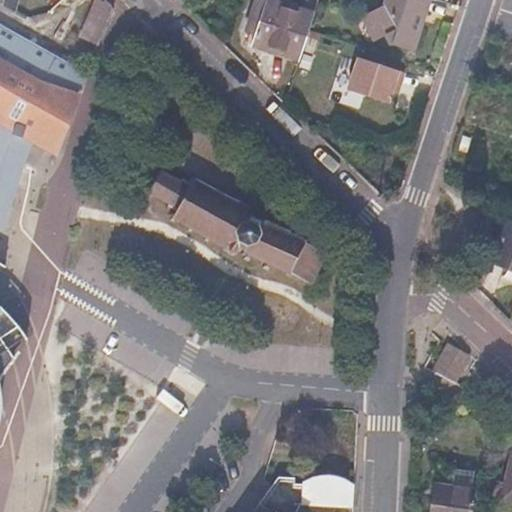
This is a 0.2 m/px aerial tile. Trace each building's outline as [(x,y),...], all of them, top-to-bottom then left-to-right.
[(112,6),(105,0),(97,0),(84,37),(98,43),(112,6)] [(264,0),(250,0),(242,25),(254,30),(264,0)] [(312,12),(274,0),(264,0),(254,30),(250,43),(296,59),(307,28),(312,12)] [(399,0),(399,3),(395,2),(383,40),(420,52),(437,0),(399,0)] [(0,109),(8,112),(2,122),(0,121),(0,136),(26,151),(29,139),(55,153),(72,96),(73,96),(86,73),(0,24),(0,109)] [(399,89),(404,73),(358,57),(347,90),(387,104),(391,92),(393,87),(399,89)] [(0,222),(2,223),(15,177),(17,176),(26,151),(0,136),(0,222)] [(160,171),(148,193),(167,202),(166,205),(175,210),(174,213),(168,210),(166,214),(170,216),(168,219),(172,221),(173,218),(188,225),(186,229),(190,231),(192,227),(205,234),(203,238),(208,241),(210,237),(221,243),(222,245),(226,248),(227,252),(231,254),(234,253),(238,246),(242,248),(240,253),(244,255),(243,258),(248,260),(252,254),(264,260),(261,266),(266,269),(269,262),(275,266),(274,268),(281,272),(283,269),(303,280),(319,249),(305,242),(306,239),(301,236),(300,239),(285,231),(288,225),(282,222),(279,228),(266,222),(268,218),(263,216),(260,221),(244,213),(250,202),(245,199),(243,203),(231,197),(234,192),(229,190),(214,188),(216,183),(211,181),(209,185),(195,178),(198,173),(193,170),(190,175),(188,173),(184,180),(180,178),(179,181),(160,171)] [(511,221),(507,220),(491,259),(511,268),(511,221)] [(15,351),(11,357),(6,350),(23,338),(17,328),(18,327),(8,315),(0,304),(0,269),(3,265),(0,263),(0,377),(18,353),(15,351)] [(442,340),(427,368),(461,387),(477,359),(442,340)] [(301,424),(295,417),(282,428),(288,435),(301,424)] [(511,461),(502,498),(511,500),(511,461)] [(351,511),(352,488),(346,488),(346,484),(343,482),(337,480),(328,479),(319,478),(311,479),(305,482),(304,486),(291,485),(292,479),(275,478),(269,487),(250,511),(351,511)] [(469,511),(472,489),(434,484),(431,511),(469,511)]
